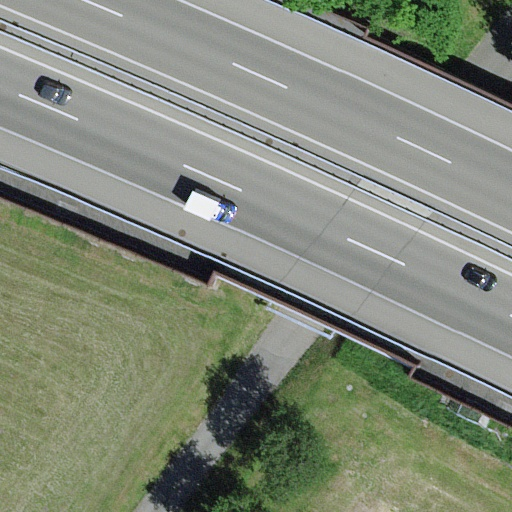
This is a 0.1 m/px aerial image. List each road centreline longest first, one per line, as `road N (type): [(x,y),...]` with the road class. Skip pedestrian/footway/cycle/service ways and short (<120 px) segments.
road 1 (unclassified): [(156,511),(511,40)]
road 2 (motorway): [(0,87),(511,319)]
road 3 (motorway): [(511,194),(89,0)]
